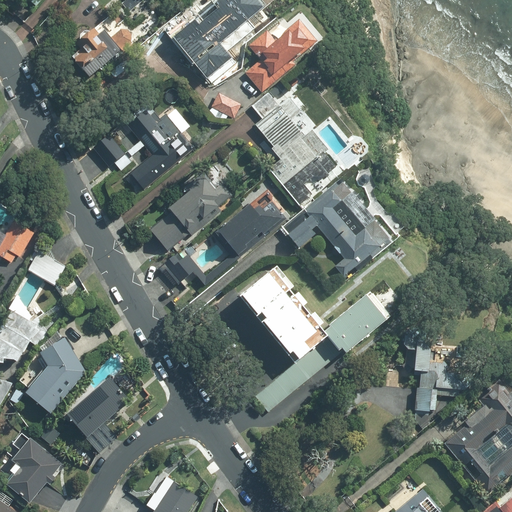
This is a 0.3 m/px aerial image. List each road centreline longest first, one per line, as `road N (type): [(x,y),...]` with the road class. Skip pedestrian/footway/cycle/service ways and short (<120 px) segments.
road 1 (residential): [(0,47),(191,407)]
road 2 (residential): [(191,407),(115,463),(87,511)]
road 3 (residential): [(191,407),(271,511)]
